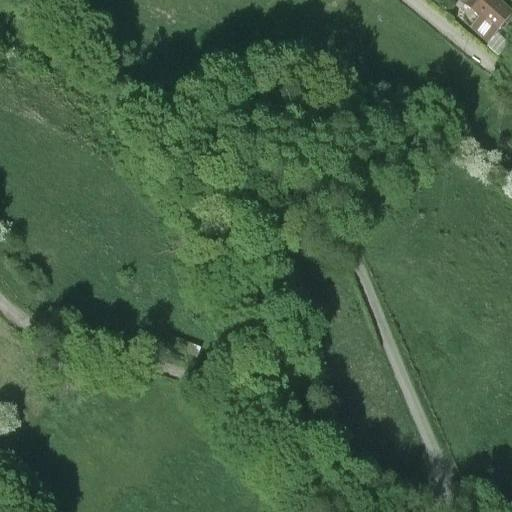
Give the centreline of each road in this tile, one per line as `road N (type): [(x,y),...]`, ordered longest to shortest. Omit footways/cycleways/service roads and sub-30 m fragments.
road 1 (track): [(452,505),(424,508),(325,476),(218,392),(184,374),(62,340),(14,316),(0,299)]
road 2 (residential): [(511,79),(414,0)]
